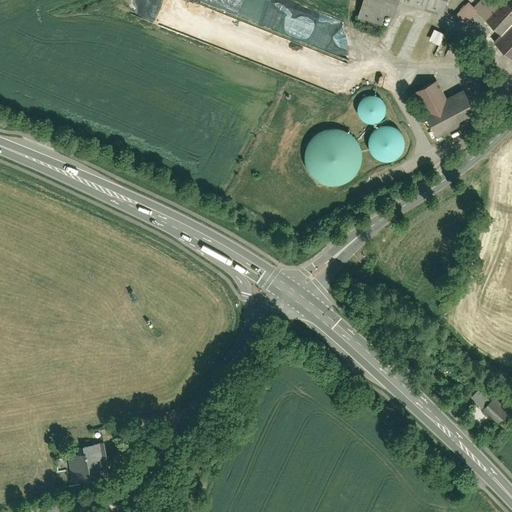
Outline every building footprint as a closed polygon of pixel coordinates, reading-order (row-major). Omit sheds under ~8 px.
[(270,25),(279,29),(290,0),(289,0),(279,0),(274,16),(273,16),(270,25)] [(443,15),(447,0),(363,0),(358,18),(390,29),(399,1),(443,15)] [(511,0),(485,0),(476,11),(502,32),(511,20),(511,0)] [(511,20),(502,32),(493,42),(511,59),(511,20)] [(431,40),(442,45),(447,33),(436,29),(431,40)] [(475,111),(462,88),(448,96),(438,78),(418,90),(429,109),(425,112),(437,133),(475,111)] [(359,99),(358,104),(359,108),(361,113),(364,116),(368,119),(373,119),(378,118),(382,116),(385,112),(387,108),(388,103),(386,99),(384,95),(380,92),(375,90),(370,90),(366,92),(362,95),(359,99)] [(376,126),(372,130),(370,136),(369,142),(371,147),(374,152),(379,156),(385,158),(391,158),(397,156),(402,152),(405,146),(407,140),(406,134),(403,128),(398,124),(392,121),(386,121),(381,122),(376,126)] [(321,178),(330,181),(339,181),(348,178),(356,173),(361,165),(364,156),(364,146),(360,137),(354,130),(345,125),(336,124),(326,125),(318,129),(311,136),(307,145),(306,154),(308,164),(313,172),(321,178)] [(482,406),(489,400),(479,389),(472,396),(482,406)] [(489,400),(482,406),(498,423),(509,412),(493,396),(489,400)] [(115,466),(111,441),(88,445),(89,452),(72,455),(77,483),(101,478),(99,469),(115,466)]
